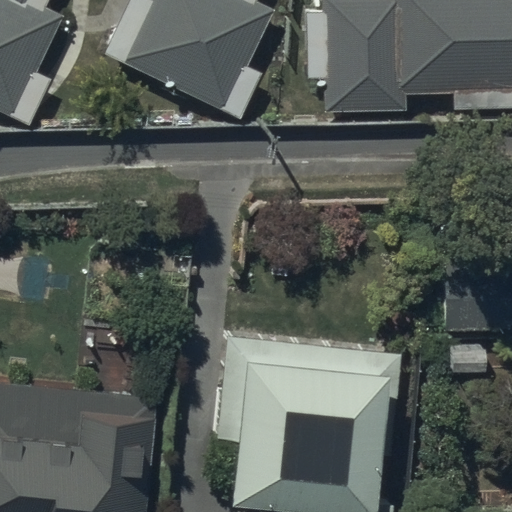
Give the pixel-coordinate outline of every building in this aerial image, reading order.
[(26,0),(0,0),(0,104),(14,109),(54,18),(25,2),(26,0)] [(272,0),(121,0),(116,64),(222,99),(271,19),(272,0)] [(511,95),(511,0),(316,0),(317,100),(511,95)] [(511,321),(511,235),(445,238),(449,324),(511,321)] [(401,352),(226,337),(217,434),(239,436),(234,495),(310,501),(309,511),(389,511),(390,506),(373,505),(377,454),(392,455),(401,352)] [(144,511),(154,399),(0,385),(0,511),(144,511)]
